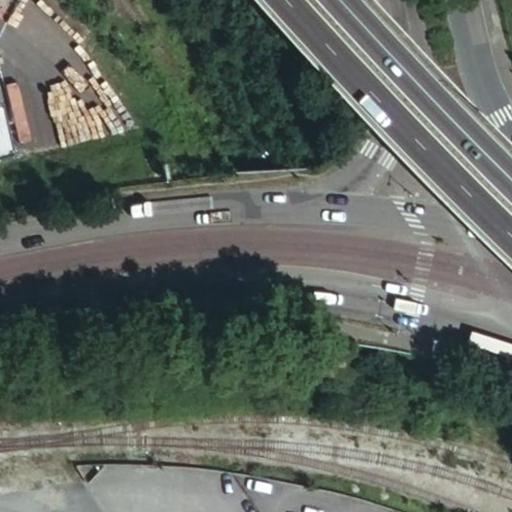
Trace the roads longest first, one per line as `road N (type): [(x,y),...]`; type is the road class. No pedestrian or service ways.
road 1 (primary): [(0,316),(304,284),(429,304)]
road 2 (primary): [(328,203),(137,217),(0,244)]
road 3 (trunk): [(284,0),(511,238)]
road 4 (motorway): [(511,180),(341,0)]
road 5 (primary): [(418,116),(328,203)]
